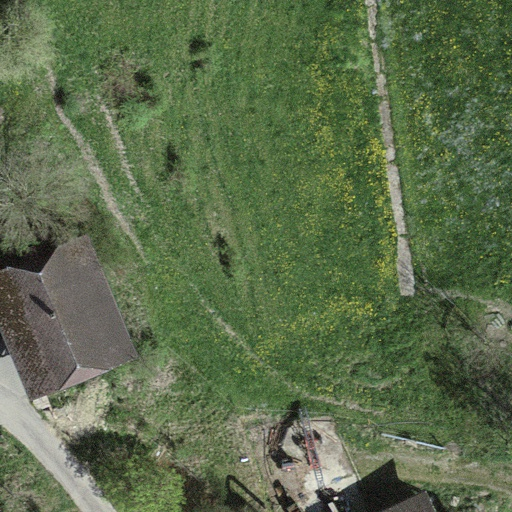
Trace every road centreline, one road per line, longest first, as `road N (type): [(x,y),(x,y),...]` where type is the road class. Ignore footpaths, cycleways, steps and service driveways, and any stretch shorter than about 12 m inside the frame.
road 1 (track): [(511,484),(468,471),(364,461)]
road 2 (unclassified): [(97,511),(54,455),(0,408)]
